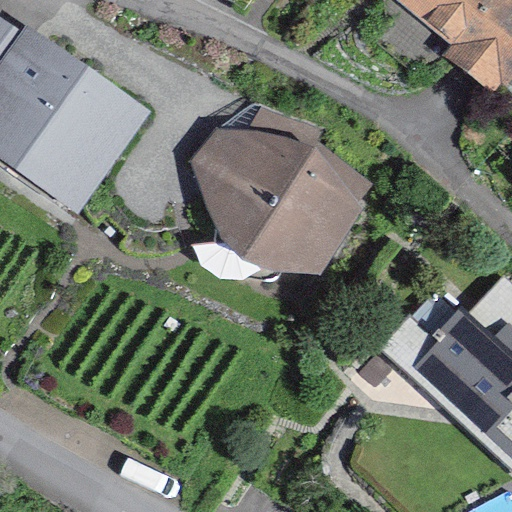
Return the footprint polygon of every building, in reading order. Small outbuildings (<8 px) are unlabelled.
[(218,0),(240,15),(251,0),(275,0),(288,9),(293,0),(218,0)] [(511,80),(511,0),(385,0),(449,50),(440,62),(489,101),(498,89),(503,92),(511,80)] [(0,66),(18,41),(0,28),(0,66)] [(147,119),(24,33),(18,41),(0,66),(0,176),(72,227),(147,119)] [(313,286),(359,216),(353,209),(371,187),(317,145),(324,132),(260,109),(244,137),(212,135),(189,170),(205,229),(235,279),(272,285),(313,286)] [(511,291),(503,283),(464,325),(432,296),(360,374),(376,389),(391,373),(511,483),(511,291)] [(301,511),(327,467),(277,438),(250,486),(295,511),(301,511)]
